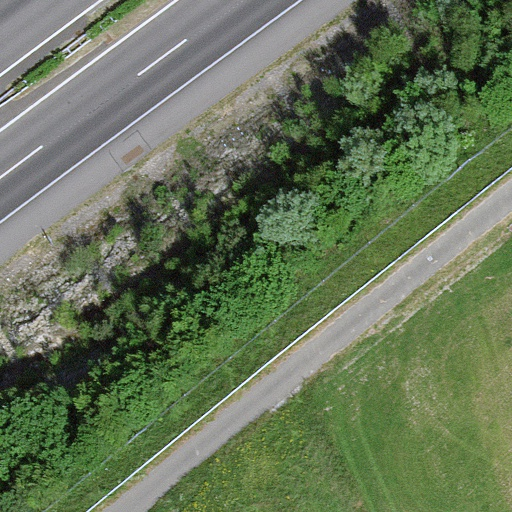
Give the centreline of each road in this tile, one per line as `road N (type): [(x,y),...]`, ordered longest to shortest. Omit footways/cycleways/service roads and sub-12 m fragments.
road 1 (unclassified): [(511,194),(121,511)]
road 2 (motorway): [(0,178),(240,0)]
